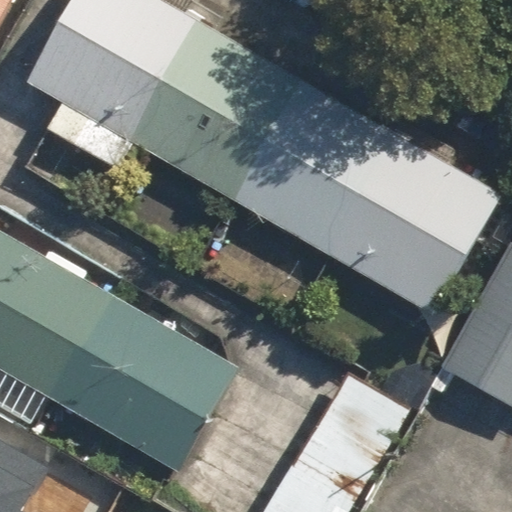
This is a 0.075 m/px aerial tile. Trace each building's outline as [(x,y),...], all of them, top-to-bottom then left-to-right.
[(0,0),(0,25),(15,0),(0,0)] [(495,203),(148,0),(70,0),(22,82),(5,111),(115,176),(132,147),(426,319),(495,203)] [(0,232),(0,376),(174,476),(236,367),(0,232)] [(511,413),(511,243),(510,247),(440,374),(511,413)] [(350,511),(408,412),(348,378),(270,511),(350,511)] [(0,511),(34,511),(52,477),(0,451),(0,511)]
